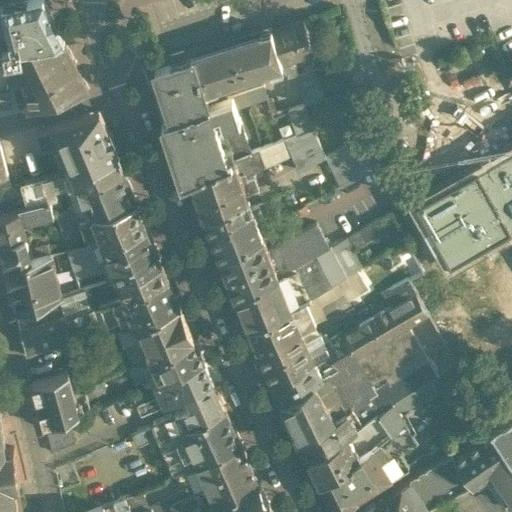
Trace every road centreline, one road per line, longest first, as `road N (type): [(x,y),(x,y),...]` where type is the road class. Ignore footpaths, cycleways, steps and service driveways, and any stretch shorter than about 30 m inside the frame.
road 1 (residential): [(306,511),(121,87)]
road 2 (residential): [(0,306),(47,511)]
road 3 (residential): [(0,125),(121,87)]
